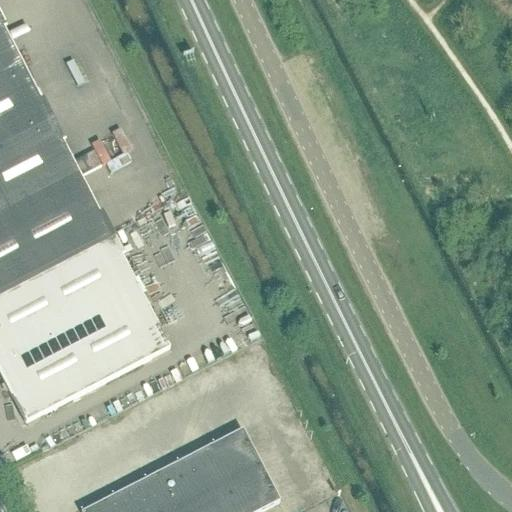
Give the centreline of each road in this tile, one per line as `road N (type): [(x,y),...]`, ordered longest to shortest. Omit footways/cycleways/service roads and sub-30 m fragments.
road 1 (unclassified): [(511,501),(474,468),(434,403),(238,0)]
road 2 (primary): [(409,455),(188,0)]
